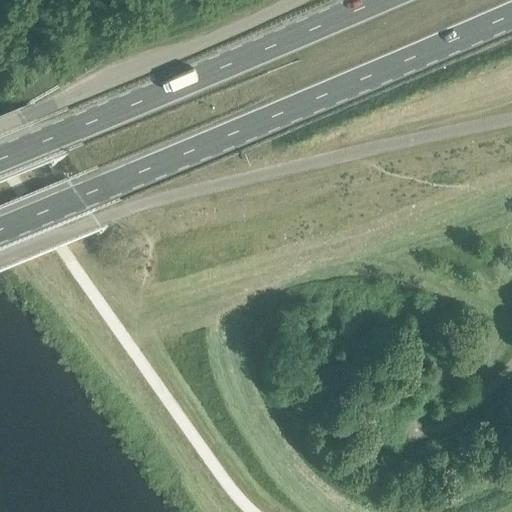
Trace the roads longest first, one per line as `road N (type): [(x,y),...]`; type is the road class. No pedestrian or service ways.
road 1 (trunk): [(0,233),(511,21)]
road 2 (trunk): [(389,0),(0,161)]
road 3 (unclassified): [(0,129),(294,0)]
